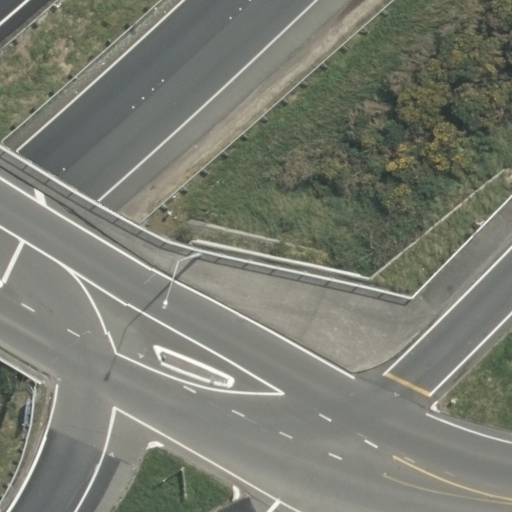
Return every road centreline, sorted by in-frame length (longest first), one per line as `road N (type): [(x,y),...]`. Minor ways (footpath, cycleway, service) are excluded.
road 1 (motorway): [(258,0),(0,222)]
road 2 (secondary): [(356,452),(99,313)]
road 3 (motorway): [(511,284),(356,452)]
road 4 (motorway): [(99,313),(74,456),(44,511)]
road 5 (secondary): [(511,497),(412,477),(356,452)]
